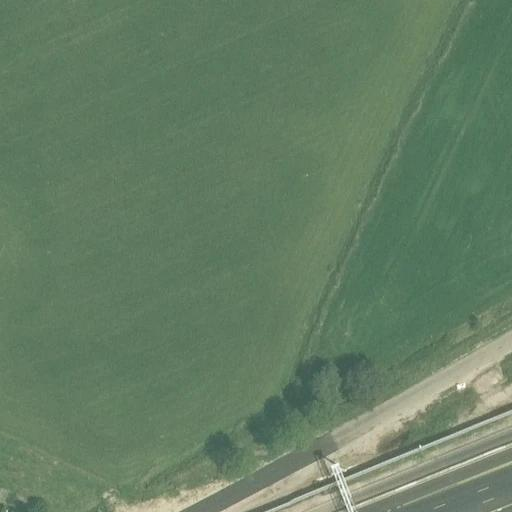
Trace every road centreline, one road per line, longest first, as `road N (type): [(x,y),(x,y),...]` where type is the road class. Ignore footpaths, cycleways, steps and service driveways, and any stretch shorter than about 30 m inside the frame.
road 1 (unclassified): [(197,511),(511,338)]
road 2 (motorway): [(511,455),(385,511)]
